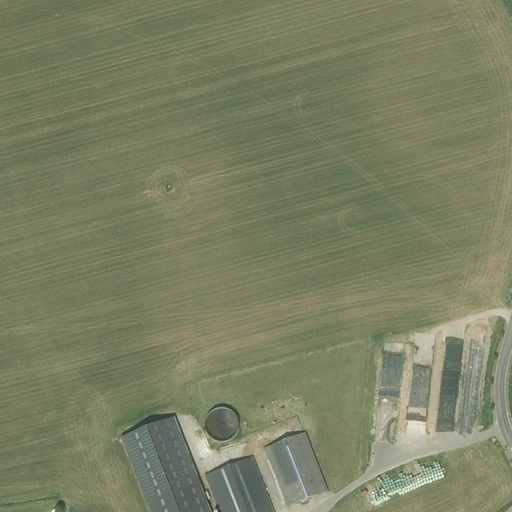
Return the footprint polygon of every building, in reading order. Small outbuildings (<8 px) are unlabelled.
[(382,357),(382,364),(388,364),(388,369),(401,369),(401,357),(382,357)] [(233,430),(233,427),(232,424),(231,422),(229,419),(227,417),(225,416),(223,415),(219,415),(216,415),(213,415),(210,417),(208,419),(206,421),(204,423),(203,426),(203,429),(203,432),(204,435),(205,438),(207,440),(209,442),(212,444),(216,445),(218,445),(221,445),(224,444),(226,443),(229,441),(230,439),(232,436),(233,433),(233,430)] [(207,511),(176,430),(172,420),(123,440),(124,441),(151,511),(207,511)] [(305,434),(265,450),(287,509),(328,493),(305,434)] [(205,477),(218,511),(273,511),(253,458),(205,477)]
